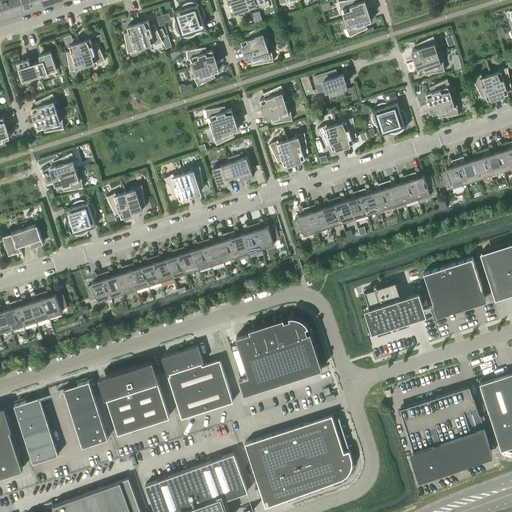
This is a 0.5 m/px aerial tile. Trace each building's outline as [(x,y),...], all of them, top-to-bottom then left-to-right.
[(10,0),(0,0),(0,1),(5,17),(14,13),(10,0)] [(21,0),(10,0),(14,13),(24,10),(21,0)] [(31,0),(21,0),(24,10),(34,7),(31,0)] [(249,7),(246,0),(227,0),(232,12),(249,7)] [(343,8),(346,17),(368,10),(364,0),(361,0),(359,1),(358,0),(338,0),(340,9),(343,8)] [(180,36),(198,1),(197,2),(193,1),(189,1),(186,2),(183,4),(183,7),(173,10),(177,20),(174,21),(174,25),(175,29),(177,32),(181,34),(180,36)] [(198,1),(180,36),(181,35),(185,36),(189,36),(192,35),(196,33),(195,30),(205,27),(202,16),(204,15),(204,12),(203,8),(201,5),(198,2),(198,1)] [(368,10),(346,17),(348,25),(346,27),(349,35),(368,26),(367,26),(366,22),(371,20),(368,10)] [(161,14),(156,16),(159,26),(164,24),(161,14)] [(148,18),(137,22),(144,44),(153,41),(154,44),(162,40),(161,37),(166,35),(162,27),(158,29),(154,22),(153,22),(149,24),(148,18)] [(144,44),(137,22),(127,25),(128,31),(124,32),(127,51),(136,50),(136,46),(144,44)] [(240,39),(244,50),(266,42),(263,34),(266,33),(262,24),(244,33),(246,37),(240,39)] [(67,43),(73,41),(71,34),(64,36),(67,43)] [(412,49),(415,60),(437,53),(434,44),(437,43),(433,34),(415,43),(416,43),(417,47),(412,49)] [(90,37),(80,40),(87,62),(95,60),(97,62),(105,58),(96,40),(96,41),(92,42),(90,37)] [(87,62),(80,40),(69,44),(71,49),(67,50),(66,50),(70,70),(79,68),(78,65),(87,62)] [(266,42),(244,50),(247,60),(253,58),(254,62),(254,63),(273,59),(272,50),(268,51),(266,42)] [(191,57),(193,66),(215,59),(212,48),(207,50),(205,46),(206,46),(205,45),(186,49),(187,58),(191,57)] [(41,61),(36,62),(40,74),(57,68),(51,50),(39,53),(41,61)] [(437,53),(415,60),(418,70),(424,68),(425,72),(425,73),(445,70),(443,60),(440,61),(437,53)] [(452,54),(454,69),(462,67),(458,53),(452,54)] [(40,74),(36,62),(30,64),(28,57),(16,61),(22,79),(40,74)] [(215,59),(193,66),(196,74),(193,76),(197,84),(215,75),(213,71),(219,69),(215,59)] [(499,70),(490,73),(497,95),(508,92),(506,86),(510,85),(511,85),(507,66),(498,67),(499,70)] [(341,85),(346,83),(343,73),(337,75),(335,69),(313,76),(315,83),(324,82),(326,90),(329,89),(331,94),(343,89),(341,85)] [(497,95),(490,73),(482,76),(480,73),(472,77),(481,95),(481,94),(485,93),(487,98),(497,95)] [(300,77),(306,95),(314,92),(308,75),(300,77)] [(425,92),(429,102),(451,95),(448,87),(451,86),(447,77),(429,86),(431,90),(425,92)] [(182,90),(193,88),(192,82),(181,84),(182,90)] [(259,98),(263,109),(285,102),(282,93),(285,92),(281,83),(263,92),(265,96),(259,98)] [(348,86),(352,99),(359,97),(355,84),(348,86)] [(390,100),(396,99),(393,90),(388,92),(390,100)] [(31,106),(34,117),(56,110),(54,101),(56,100),(53,92),(34,100),(35,101),(36,105),(31,106)] [(451,95),(429,102),(432,113),(438,111),(439,115),(439,116),(458,112),(457,103),(454,104),(451,95)] [(371,108),(406,126),(406,125),(405,125),(406,121),(406,117),(405,114),(403,110),(400,111),(397,101),(387,104),(386,102),(382,102),(378,103),(375,105),(373,108),(371,108)] [(285,102),(263,109),(266,119),(271,117),(273,121),(272,121),(273,122),(292,119),(291,109),(287,110),(285,102)] [(210,116),(212,125),(234,118),(231,107),(226,109),(224,105),(225,105),(224,104),(205,108),(206,117),(210,116)] [(406,126),(371,108),(373,109),(371,113),(371,116),(372,120),(375,123),(377,122),(381,133),(391,129),(392,132),(396,132),(399,131),(402,128),(405,125),(406,126)] [(56,110),(34,117),(38,127),(43,126),(44,130),(64,127),(62,118),(59,118),(56,110)] [(344,120),(336,123),(343,145),(353,142),(351,136),(356,135),(353,115),(344,117),(344,120)] [(234,118),(212,125),(215,133),(212,135),(216,143),(234,135),(234,134),(232,130),(238,128),(234,118)] [(343,145),(336,123),(327,126),(326,123),(317,127),(326,145),(327,145),(326,144),(331,143),(332,148),(343,145)] [(6,126),(0,127),(0,145),(6,143),(6,142),(5,142),(4,138),(9,137),(6,126)] [(296,136),(287,139),(294,160),(305,157),(303,152),(307,150),(307,151),(308,151),(304,131),(295,133),(296,136)] [(294,160),(287,139),(279,141),(277,138),(269,142),(277,160),(278,160),(282,158),(284,164),(294,160)] [(500,149),(497,151),(503,170),(511,166),(511,154),(507,141),(501,143),(499,144),(500,149)] [(488,147),(482,149),(490,174),(503,170),(497,151),(493,152),(491,146),(489,147),(488,147)] [(475,158),(472,159),(478,178),(490,174),(482,149),(476,151),(474,152),(475,158)] [(50,165),(53,176),(75,169),(73,160),(75,159),(72,151),(54,159),(54,160),(55,164),(50,165)] [(43,157),(45,162),(58,156),(56,153),(43,157)] [(319,156),(321,162),(328,160),(326,154),(319,156)] [(463,155),(457,157),(465,182),(478,178),(472,159),(468,160),(466,154),(463,155)] [(246,155),(229,161),(233,172),(238,171),(240,178),(252,174),(246,155)] [(465,182),(457,157),(451,159),(449,160),(450,166),(446,167),(447,170),(442,172),(443,177),(445,184),(451,182),(452,186),(465,182)] [(233,172),(229,161),(212,166),(218,185),(230,181),(227,174),(233,172)] [(262,163),(255,164),(258,181),(265,180),(262,163)] [(191,169),(183,172),(190,194),(200,191),(198,185),(202,184),(203,184),(199,165),(190,166),(191,169)] [(75,169),(53,176),(57,186),(62,185),(63,189),(83,186),(81,177),(78,177),(75,169)] [(415,170),(409,172),(417,197),(430,193),(429,189),(434,187),(431,176),(425,178),(424,174),(420,175),(418,170),(415,171),(415,170)] [(190,194),(183,172),(174,175),(173,172),(164,176),(173,194),(173,193),(177,192),(179,197),(190,194)] [(402,181),(398,182),(405,201),(417,197),(409,172),(403,174),(403,175),(401,175),(402,181)] [(390,178),(384,180),(392,205),(405,201),(398,182),(395,183),(393,178),(390,179),(390,178)] [(377,189),(373,190),(379,209),(392,205),(384,180),(378,182),(378,183),(375,184),(377,189)] [(133,188),(124,191),(131,213),(142,209),(140,204),(144,203),(145,203),(141,183),(132,185),(133,188)] [(365,186),(359,188),(367,213),(379,209),(373,190),(370,191),(368,186),(365,187),(365,186)] [(351,197),(348,198),(354,217),(367,213),(359,188),(353,190),(353,191),(350,192),(351,197)] [(131,213),(124,191),(116,194),(115,191),(106,195),(115,213),(115,212),(119,211),(121,216),(131,213)] [(340,194),(334,196),(342,221),(354,217),(348,198),(345,199),(342,194),(340,195),(340,194)] [(326,205),(323,206),(329,225),(342,221),(334,196),(327,198),(328,199),(325,200),(326,205)] [(70,233),(71,234),(89,199),(88,199),(88,200),(84,199),(80,199),(76,200),(73,202),(74,205),(64,208),(67,218),(64,219),(64,223),(66,227),(68,230),(71,232),(70,233)] [(89,199),(71,234),(72,232),(75,234),(79,234),(83,232),(86,230),(85,228),(95,224),(92,214),(95,213),(95,209),(94,206),(91,203),(88,200),(89,199)] [(315,202),(309,204),(317,229),(329,225),(323,206),(320,207),(317,202),(315,203),(315,202)] [(317,229),(309,204),(302,206),(302,207),(300,208),(301,213),(298,215),(299,218),(293,220),(297,231),(302,230),(304,234),(317,229)] [(106,214),(108,221),(115,219),(113,212),(106,214)] [(259,220),(253,222),(261,247),(274,243),(273,239),(278,237),(275,226),(269,228),(268,224),(264,225),(262,220),(259,221),(259,220)] [(246,231),(242,232),(248,251),(261,247),(253,222),(247,224),(247,225),(244,226),(246,231)] [(37,223),(20,228),(24,240),(29,238),(31,245),(43,241),(37,223)] [(46,237),(51,235),(49,228),(48,225),(43,227),(46,237)] [(24,240),(20,228),(3,233),(9,252),(20,249),(18,241),(24,240)] [(234,228),(228,230),(236,255),(248,251),(242,232),(239,233),(237,228),(234,229),(234,228)] [(220,239),(217,240),(223,259),(236,255),(228,230),(222,232),(222,233),(219,234),(220,239)] [(209,236),(203,238),(211,263),(223,259),(217,240),(214,241),(212,236),(209,237),(209,236)] [(195,247),(192,248),(198,267),(211,263),(203,238),(196,240),(197,241),(194,242),(195,247)] [(511,243),(511,244),(510,242),(509,242),(510,244),(506,245),(505,243),(504,244),(505,246),(483,253),(482,251),(481,251),(496,298),(497,297),(496,295),(511,290),(511,243)] [(184,245),(178,247),(186,272),(198,267),(192,248),(189,249),(186,244),(184,245)] [(170,255),(167,257),(173,276),(186,272),(178,247),(171,248),(172,249),(169,250),(170,255)] [(159,253),(152,255),(160,280),(173,276),(167,257),(164,258),(161,252),(159,253)] [(145,264),(142,265),(148,284),(160,280),(152,255),(146,257),(144,258),(145,264)] [(424,271),(437,314),(443,312),(454,307),(486,297),(472,255),(424,271)] [(133,261),(127,263),(135,288),(148,284),(142,265),(139,266),(136,260),(134,261),(133,261)] [(120,272),(117,273),(123,292),(135,288),(127,263),(121,265),(119,266),(120,272)] [(108,269),(102,271),(110,296),(123,292),(117,273),(113,274),(111,269),(108,269)] [(110,296),(102,271),(96,273),(94,274),(95,280),(91,281),(92,285),(87,286),(90,298),(96,296),(97,300),(110,296)] [(370,330),(377,328),(378,333),(409,323),(408,318),(425,313),(418,289),(400,295),(395,280),(364,290),(369,305),(363,307),(370,330)] [(47,289),(40,291),(48,316),(61,311),(60,307),(66,306),(62,294),(56,296),(55,292),(52,294),(49,288),(47,289)] [(33,300),(30,301),(36,320),(48,316),(40,291),(34,293),(32,294),(33,300)] [(22,297),(15,299),(25,329),(23,324),(36,320),(30,301),(27,302),(24,296),(22,297)] [(8,308),(5,309),(11,328),(13,333),(25,329),(15,299),(9,301),(7,302),(8,308)] [(0,331),(11,328),(5,309),(1,310),(0,306),(0,331)] [(242,384),(244,392),(322,367),(310,330),(307,331),(306,326),(308,325),(306,321),(305,320),(302,318),(298,315),(295,314),(293,314),(289,315),(289,317),(236,334),(251,381),(242,384)] [(233,400),(226,376),(220,358),(202,363),(197,347),(165,357),(170,374),(168,374),(182,416),(233,400)] [(152,360),(99,376),(106,396),(118,432),(169,415),(152,360)] [(511,442),(511,370),(480,381),(501,446),(511,442)] [(63,387),(82,445),(108,437),(89,379),(63,387)] [(483,426),(469,385),(400,407),(414,450),(412,451),(421,479),(495,455),(485,427),(483,426)] [(14,403),(33,461),(58,453),(40,395),(14,403)] [(342,448),(332,419),(331,420),(308,429),(304,420),(243,443),(257,480),(258,485),(259,485),(258,480),(277,473),(286,497),(340,478),(342,477),(343,476),(344,475),(346,474),(347,473),(348,472),(349,470),(350,468),(351,466),(351,464),(351,463),(352,461),(352,460),(351,458),(351,456),(351,455),(350,453),(347,446),(344,448),(342,448)] [(0,474),(23,467),(7,420),(0,422),(0,474)] [(230,511),(225,498),(248,490),(234,451),(146,483),(156,511),(230,511)] [(141,511),(129,476),(52,504),(51,501),(43,504),(44,507),(49,506),(51,511),(141,511)]
